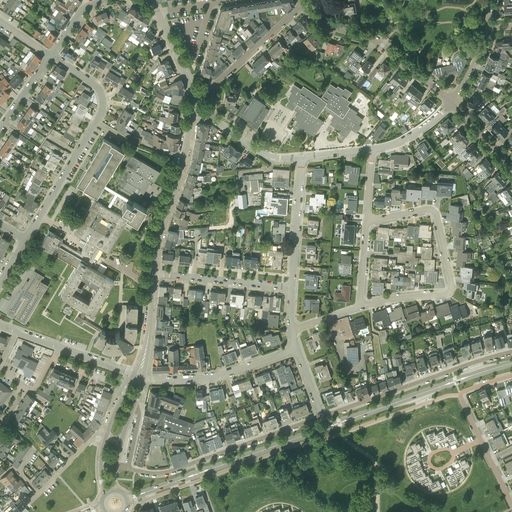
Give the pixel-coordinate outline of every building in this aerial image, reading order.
[(14,10),(17,6),(9,0),(6,4),(14,10)] [(67,0),(65,4),(71,8),(72,9),(72,8),(75,10),(78,6),(72,2),(69,0),(67,0)] [(269,29),(274,24),(267,16),(264,0),(256,2),(258,13),(259,18),(269,29)] [(267,16),(274,24),(294,6),(292,0),(265,0),(264,0),(267,16)] [(355,1),(354,0),(348,0),(349,3),(343,4),(344,14),(356,11),(355,2),(357,2),(356,0),(355,1)] [(58,5),(66,10),(68,7),(60,2),(58,5)] [(255,19),(259,18),(258,13),(256,2),(247,3),(248,11),(249,19),(254,18),(253,14),(255,14),(256,17),(254,17),(255,19)] [(249,19),(248,11),(247,3),(238,5),(241,21),(241,25),(248,22),(252,20),(250,21),(249,19)] [(11,14),(14,10),(6,4),(3,9),(11,14)] [(58,11),(55,16),(66,23),(69,19),(66,16),(65,15),(65,16),(63,14),(66,10),(58,5),(57,4),(54,8),(58,11)] [(241,21),(238,5),(231,6),(234,21),(234,22),(234,23),(241,21)] [(127,24),(131,17),(136,9),(131,6),(129,10),(127,12),(122,9),(117,17),(127,24)] [(215,26),(223,28),(228,29),(230,22),(234,21),(231,6),(221,8),(220,8),(220,9),(215,26)] [(129,24),(127,28),(133,31),(144,15),(142,13),(136,9),(131,17),(136,20),(132,26),(129,24)] [(110,20),(110,19),(113,18),(110,11),(107,13),(106,11),(100,14),(104,21),(105,22),(110,20)] [(98,23),(104,21),(100,14),(95,16),(97,20),(96,20),(97,21),(98,23)] [(54,23),(58,25),(58,26),(59,26),(63,28),(66,23),(55,16),(53,15),(51,18),(54,20),(54,23)] [(144,15),(133,31),(132,33),(137,36),(135,39),(139,41),(140,41),(143,37),(145,33),(141,30),(144,25),(145,26),(145,25),(147,25),(147,24),(147,23),(150,18),(146,16),(144,15)] [(255,30),(261,36),(269,29),(259,18),(255,19),(259,23),(260,21),(262,23),(258,27),(252,20),(248,22),(255,30)] [(303,30),(305,32),(312,26),(306,20),(305,21),(303,18),(293,28),(298,34),(299,34),(303,30)] [(54,28),(56,25),(49,20),(47,24),(49,25),(51,27),(54,28)] [(82,28),(79,33),(87,38),(88,39),(92,32),(94,28),(87,23),(83,29),(82,28)] [(228,29),(223,28),(215,26),(213,32),(221,34),(222,31),(231,34),(232,30),(228,29)] [(97,30),(105,35),(106,33),(99,27),(97,30)] [(149,42),(153,36),(154,37),(155,34),(151,32),(152,30),(150,28),(146,33),(145,33),(143,37),(140,41),(143,43),(145,39),(149,42)] [(245,29),(244,30),(254,42),(261,36),(255,30),(252,33),(247,28),(245,29)] [(244,40),(246,43),(250,46),(254,42),(244,30),(243,29),(242,29),(240,31),(246,38),(244,40)] [(296,36),(290,30),(284,35),(291,41),(296,37),(296,36)] [(47,36),(46,37),(53,42),(57,36),(50,31),(47,36)] [(87,47),(86,46),(83,44),(87,38),(79,33),(76,38),(79,40),(78,40),(80,41),(80,40),(81,42),(79,46),(80,47),(85,50),(87,47)] [(211,39),(220,42),(227,44),(229,41),(220,38),(221,35),(213,33),(211,39)] [(236,48),(241,54),(246,50),(243,46),(243,45),(241,43),(243,42),(239,38),(234,33),(233,35),(238,41),(234,45),(236,48)] [(315,50),(316,46),(320,43),(317,40),(316,40),(314,38),(316,37),(312,34),(304,41),(312,49),(313,50),(315,50)] [(53,42),(46,37),(45,35),(41,40),(50,47),(53,42)] [(209,46),(218,48),(220,42),(211,39),(209,46)] [(503,47),(510,47),(509,39),(503,39),(503,41),(502,41),(502,47),(503,47)] [(286,51),(287,49),(288,49),(279,40),(274,45),(281,52),(284,49),(286,51)] [(504,50),(503,47),(502,47),(502,41),(496,41),(493,48),(504,52),(504,50)] [(3,47),(8,51),(12,46),(9,44),(6,42),(3,47)] [(333,52),(341,54),(344,46),(333,42),(333,43),(329,42),(325,52),(333,54),(333,52)] [(152,58),(155,60),(158,58),(157,57),(158,57),(159,56),(157,53),(162,50),(159,44),(151,48),(153,51),(152,52),(154,55),(152,58)] [(284,56),(281,52),(274,45),(269,50),(275,57),(279,54),(282,58),(284,56)] [(207,51),(216,54),(217,54),(221,56),(222,54),(223,50),(218,48),(209,46),(207,51)] [(74,50),(68,59),(73,62),(75,59),(76,58),(79,54),(79,52),(82,54),(85,50),(80,47),(79,49),(78,49),(76,52),(74,50)] [(227,51),(231,56),(233,54),(237,58),(241,54),(236,48),(233,50),(232,48),(229,50),(226,47),(224,48),(227,51)] [(63,55),(68,59),(74,50),(72,53),(67,49),(66,51),(65,52),(63,55)] [(99,51),(96,49),(88,60),(91,62),(90,64),(95,68),(100,60),(102,57),(97,54),(99,51)] [(29,58),(38,64),(42,59),(33,53),(30,50),(26,56),(29,58)] [(363,57),(358,52),(354,50),(347,59),(353,63),(349,68),(355,73),(361,65),(359,63),(363,57)] [(216,62),(218,65),(224,70),(230,64),(227,60),(224,62),(223,63),(220,58),(217,58),(215,58),(217,54),(216,54),(207,51),(205,58),(215,61),(216,62)] [(227,51),(225,54),(232,63),(235,60),(231,56),(227,51)] [(126,63),(127,60),(120,55),(122,53),(120,52),(116,57),(126,63)] [(264,66),(270,61),(264,54),(258,59),(264,66)] [(499,58),(497,59),(490,56),(487,61),(501,67),(505,69),(508,63),(507,62),(499,58)] [(453,66),(452,64),(435,68),(433,71),(439,77),(440,75),(448,81),(449,81),(450,81),(451,81),(451,80),(452,80),(452,79),(452,78),(452,77),(451,77),(451,76),(450,76),(449,76),(448,75),(457,73),(457,71),(459,77),(467,59),(461,57),(459,61),(455,62),(456,65),(453,66)] [(28,64),(35,69),(38,64),(29,58),(26,63),(28,64)] [(159,71),(170,66),(167,60),(160,63),(158,58),(155,60),(149,71),(151,73),(155,69),(158,68),(159,71)] [(214,67),(215,61),(205,58),(200,74),(208,77),(211,66),(214,67)] [(267,69),(264,66),(258,59),(252,64),(256,69),(254,71),(257,74),(259,76),(267,69)] [(110,62),(107,60),(105,63),(100,60),(95,68),(101,71),(104,66),(107,67),(110,62)] [(271,63),(277,69),(281,65),(274,60),(271,63)] [(368,72),(371,69),(370,69),(373,65),(368,60),(362,67),(365,70),(363,73),(366,75),(368,72)] [(498,73),(501,67),(487,61),(485,68),(498,73)] [(377,72),(384,77),(390,70),(391,69),(391,68),(391,67),(389,66),(384,62),(378,70),(376,68),(369,76),(372,78),(377,72)] [(26,63),(22,68),(31,74),(35,69),(28,64),(26,63)] [(14,66),(12,64),(10,66),(12,68),(11,68),(14,71),(10,75),(12,76),(13,77),(19,83),(23,79),(20,75),(18,73),(20,70),(19,70),(14,66)] [(54,79),(55,77),(61,69),(56,65),(54,68),(53,69),(54,69),(51,74),(49,76),(54,79)] [(159,79),(160,80),(165,78),(170,75),(169,73),(173,71),(170,66),(159,71),(161,74),(162,76),(159,79)] [(60,80),(63,76),(64,75),(66,72),(61,69),(55,77),(59,80),(60,80)] [(104,78),(110,81),(114,73),(109,70),(104,78)] [(117,82),(120,83),(123,77),(120,76),(121,74),(116,70),(114,73),(110,81),(115,85),(117,82)] [(391,84),(395,87),(403,77),(402,76),(402,75),(401,74),(400,74),(397,72),(390,80),(388,79),(386,81),(386,82),(381,88),(385,92),(391,84)] [(496,83),(489,79),(491,77),(482,72),(479,78),(494,86),(496,83)] [(1,80),(9,88),(12,85),(15,87),(19,83),(13,77),(9,81),(4,76),(1,80)] [(360,87),(367,79),(363,76),(357,84),(360,87)] [(399,92),(402,88),(408,81),(407,80),(407,79),(406,78),(405,78),(403,77),(395,87),(393,89),(391,92),(394,95),(397,92),(396,91),(397,91),(399,92)] [(493,90),(494,86),(479,78),(476,84),(478,85),(476,88),(479,90),(482,92),(484,91),(485,90),(484,89),(484,88),(484,89),(486,86),(493,90)] [(159,83),(161,87),(163,88),(164,90),(173,87),(177,87),(183,84),(181,80),(168,86),(166,79),(159,82),(159,83)] [(0,93),(5,98),(9,94),(6,91),(9,88),(1,80),(0,80),(0,85),(0,86),(0,93)] [(56,86),(54,90),(50,87),(49,86),(46,84),(42,89),(51,95),(54,91),(55,92),(56,91),(62,95),(64,92),(59,89),(56,86)] [(161,101),(166,92),(172,93),(173,92),(183,93),(184,87),(183,84),(177,87),(173,87),(164,90),(163,88),(161,87),(154,98),(161,101)] [(331,84),(321,97),(304,86),(301,89),(294,84),(290,90),(292,92),(288,98),(290,99),(286,105),(293,110),(296,106),(298,107),(297,108),(301,111),(300,113),(299,112),(295,118),(298,120),(293,128),(293,127),(299,131),(301,129),(307,133),(308,131),(314,135),(323,121),(317,117),(323,108),(332,114),(332,113),(334,114),(333,115),(335,116),(330,123),(336,127),(335,129),(346,136),(350,131),(349,130),(350,128),(357,133),(357,132),(361,126),(359,125),(363,118),(356,114),(358,112),(351,108),(347,106),(350,101),(347,99),(352,92),(345,88),(344,90),(338,86),(337,88),(331,84)] [(406,96),(409,99),(418,89),(412,84),(402,97),(404,99),(406,96)] [(117,94),(123,97),(127,90),(126,89),(122,86),(117,94)] [(48,99),(50,96),(51,95),(42,89),(39,94),(45,98),(46,98),(48,99)] [(411,104),(413,106),(424,93),(418,89),(409,99),(413,102),(411,104)] [(123,97),(128,101),(128,100),(131,100),(130,104),(137,108),(139,104),(134,101),(133,101),(133,97),(134,94),(133,93),(131,91),(131,90),(127,90),(123,97)] [(80,96),(89,101),(91,96),(87,94),(85,92),(83,91),(80,96)] [(235,114),(238,109),(235,106),(237,92),(231,91),(231,93),(225,93),(224,98),(226,98),(225,105),(226,105),(226,106),(226,107),(226,108),(227,109),(235,114)] [(42,103),(46,98),(45,98),(39,94),(36,99),(39,101),(40,102),(40,101),(42,103)] [(476,104),(477,105),(480,102),(478,99),(480,97),(478,95),(476,96),(474,95),(468,101),(473,107),(476,104)] [(80,102),(86,105),(88,101),(89,101),(80,96),(77,100),(80,102)] [(256,129),(259,125),(269,110),(264,107),(265,104),(264,104),(265,103),(254,96),(248,105),(245,103),(237,114),(241,117),(242,115),(250,120),(248,123),(256,129)] [(423,103),(420,107),(426,112),(428,109),(431,106),(433,107),(436,104),(434,102),(427,97),(426,99),(425,98),(421,102),(423,103)] [(77,106),(86,112),(89,107),(86,105),(80,102),(77,106)] [(479,113),(484,118),(493,109),(491,107),(494,104),(492,102),(479,113)] [(42,103),(40,106),(45,109),(51,114),(53,112),(46,107),(47,106),(42,103)] [(35,117),(39,112),(35,109),(34,108),(30,106),(27,111),(35,117)] [(74,111),(83,116),(86,112),(77,106),(74,111)] [(493,109),(484,118),(488,123),(494,117),(498,114),(500,116),(502,114),(506,110),(507,109),(504,106),(497,113),(493,109)] [(121,115),(129,119),(132,120),(135,115),(133,114),(135,111),(129,108),(128,111),(125,109),(121,115)] [(168,117),(166,117),(165,123),(166,123),(174,124),(174,120),(177,120),(177,112),(173,112),(174,109),(169,108),(168,117)] [(35,117),(27,111),(24,116),(30,120),(33,122),(34,119),(36,121),(38,118),(35,117)] [(72,115),(81,120),(83,116),(74,111),(72,115)] [(500,116),(496,119),(499,121),(492,127),(497,133),(504,126),(501,123),(507,119),(502,114),(500,116)] [(72,121),(78,125),(80,120),(80,121),(81,120),(72,115),(69,120),(72,121)] [(126,125),(129,119),(121,115),(118,120),(126,125)] [(27,125),(30,120),(24,116),(21,121),(27,125)] [(443,131),(445,134),(455,125),(448,118),(441,124),(443,126),(442,127),(441,126),(438,129),(441,132),(443,131)] [(124,128),(126,125),(118,120),(115,125),(119,128),(117,130),(124,134),(124,135),(129,138),(132,133),(124,128)] [(27,125),(21,121),(17,125),(20,128),(21,129),(21,128),(27,132),(30,127),(27,125)] [(69,126),(78,131),(80,126),(78,125),(72,121),(69,126)] [(170,128),(170,130),(179,131),(180,125),(174,124),(166,123),(165,123),(163,122),(162,127),(170,128)] [(215,134),(216,128),(212,125),(199,123),(197,125),(195,138),(210,140),(212,140),(213,134),(215,134)] [(387,129),(380,124),(373,134),(379,139),(387,129)] [(66,130),(75,135),(78,131),(69,126),(66,130)] [(501,138),(505,135),(511,128),(509,126),(506,129),(504,126),(497,133),(501,138)] [(69,138),(71,139),(72,140),(75,135),(66,130),(64,135),(66,136),(69,138)] [(455,139),(457,141),(464,135),(459,130),(449,139),(451,142),(455,139)] [(18,137),(16,136),(15,135),(12,133),(8,138),(16,144),(20,139),(25,143),(28,140),(20,134),(18,137)] [(175,147),(177,148),(178,142),(166,141),(166,139),(163,138),(163,137),(162,137),(160,137),(153,133),(153,135),(150,134),(149,137),(152,138),(152,144),(162,146),(162,149),(175,150),(175,147)] [(163,138),(166,139),(166,141),(178,142),(179,135),(167,134),(166,135),(162,134),(162,137),(163,137),(163,138)] [(467,146),(465,144),(469,140),(464,135),(457,141),(453,145),(457,149),(455,150),(458,154),(460,153),(465,148),(467,146)] [(139,144),(141,139),(132,136),(129,141),(139,144)] [(13,148),(16,144),(8,138),(5,143),(12,147),(13,148)] [(146,208),(144,207),(134,201),(134,202),(104,185),(124,150),(103,138),(76,184),(97,197),(103,187),(115,194),(107,207),(109,209),(117,195),(126,201),(125,204),(127,205),(125,207),(123,206),(121,209),(126,212),(127,213),(125,217),(131,220),(137,224),(146,208)] [(194,147),(211,149),(219,150),(220,146),(209,144),(210,140),(212,140),(210,140),(195,138),(194,147)] [(418,143),(419,145),(417,147),(419,150),(415,152),(419,158),(422,156),(423,157),(428,155),(429,154),(426,149),(430,146),(425,138),(418,143)] [(443,146),(449,141),(446,138),(440,143),(443,146)] [(8,152),(12,147),(5,143),(2,147),(8,152)] [(229,144),(223,152),(229,157),(235,148),(229,144)] [(465,152),(469,157),(478,149),(474,145),(471,147),(470,146),(469,148),(470,148),(467,150),(466,149),(465,148),(460,153),(462,155),(465,152)] [(8,152),(2,147),(0,150),(0,153),(2,154),(2,155),(3,155),(7,158),(10,153),(8,152)] [(207,157),(210,157),(211,149),(194,147),(192,155),(201,156),(202,156),(204,156),(207,157)] [(229,157),(236,161),(242,153),(235,148),(229,157)] [(471,165),(473,164),(476,160),(483,154),(478,149),(469,157),(471,160),(468,162),(471,165)] [(50,155),(59,160),(62,156),(61,155),(58,154),(56,152),(53,151),(53,150),(50,155)] [(116,184),(136,196),(140,199),(145,191),(144,190),(150,180),(153,182),(160,171),(131,154),(125,165),(127,166),(116,184)] [(408,166),(409,162),(409,154),(405,154),(405,155),(402,155),(402,156),(395,156),(395,154),(394,156),(394,159),(393,167),(393,169),(402,170),(402,165),(408,166)] [(48,159),(56,165),(59,160),(50,155),(48,159)] [(246,164),(249,166),(253,161),(247,156),(244,160),(242,158),(238,163),(244,167),(246,163),(247,164),(246,164)] [(481,166),(483,169),(490,162),(486,158),(477,166),(479,168),(481,166)] [(48,159),(45,164),(50,167),(54,169),(56,165),(48,159)] [(389,174),(390,167),(393,167),(394,159),(391,159),(391,160),(379,159),(378,173),(383,173),(389,174)] [(2,160),(0,162),(0,167),(2,165),(6,167),(6,166),(11,170),(13,167),(11,166),(8,164),(6,163),(2,160)] [(190,166),(199,169),(200,162),(191,160),(190,166)] [(42,162),(39,167),(47,172),(50,167),(45,164),(42,162)] [(484,177),(485,179),(493,172),(492,170),(495,168),(490,162),(483,169),(480,172),(484,177)] [(349,173),(348,183),(357,183),(358,173),(359,174),(360,167),(351,166),(351,165),(345,164),(344,172),(349,173)] [(199,169),(190,166),(188,172),(198,175),(199,169)] [(36,171),(45,176),(47,172),(39,167),(36,171)] [(323,176),(324,176),(325,168),(314,167),(313,172),(312,172),(311,182),(322,183),(323,176)] [(272,177),(289,178),(289,170),(273,168),(272,172),(270,172),(269,177),(272,177)] [(34,176),(42,181),(45,176),(36,171),(34,176)] [(198,175),(188,172),(186,178),(195,181),(196,178),(199,179),(203,179),(203,181),(210,181),(210,176),(216,175),(216,172),(216,171),(213,172),(211,172),(207,173),(205,174),(205,175),(200,175),(198,175)] [(485,187),(487,189),(502,176),(498,171),(491,177),(493,179),(485,187)] [(39,185),(40,185),(42,181),(34,176),(31,180),(32,181),(39,185)] [(498,184),(500,187),(507,180),(502,176),(487,189),(488,189),(487,189),(490,193),(487,196),(489,199),(491,198),(495,195),(496,194),(493,190),(496,188),(497,186),(498,184)] [(272,177),(272,186),(288,187),(289,178),(272,177)] [(193,188),(195,181),(186,178),(184,185),(193,188)] [(259,190),(258,186),(257,179),(250,180),(251,192),(259,191),(259,190)] [(30,185),(39,191),(41,186),(40,185),(39,185),(32,181),(30,185)] [(437,186),(436,195),(441,195),(441,193),(443,193),(443,194),(451,195),(450,195),(451,187),(452,187),(452,183),(438,182),(437,186)] [(407,184),(407,190),(406,199),(418,200),(418,196),(421,196),(422,187),(415,187),(415,185),(407,184)] [(436,197),(436,195),(437,186),(422,184),(422,187),(421,196),(421,197),(425,197),(426,195),(428,195),(428,196),(436,197)] [(27,190),(36,195),(39,191),(30,185),(27,190)] [(197,187),(193,188),(184,185),(182,191),(184,192),(182,200),(189,202),(192,192),(202,190),(201,186),(197,187)] [(504,197),(511,192),(511,186),(511,185),(497,194),(500,197),(503,195),(504,197)] [(392,192),(391,192),(391,203),(401,204),(401,200),(406,200),(406,199),(407,190),(401,190),(401,189),(392,188),(392,192)] [(29,197),(33,200),(36,195),(27,190),(25,194),(29,197)] [(276,207),(275,213),(286,214),(287,204),(288,203),(286,203),(286,199),(283,199),(283,198),(272,197),(272,191),(265,191),(265,200),(267,200),(266,206),(276,207)] [(386,192),(385,199),(376,198),(376,197),(375,207),(384,207),(385,204),(391,204),(391,203),(391,192),(386,192)] [(502,208),(509,204),(511,202),(511,200),(511,192),(504,197),(505,198),(503,199),(506,204),(501,206),(502,208)] [(310,204),(321,205),(321,202),(326,202),(326,198),(324,198),(324,193),(316,193),(315,197),(310,197),(310,205),(310,204)] [(26,202),(35,207),(38,202),(33,200),(29,197),(25,194),(24,195),(29,197),(26,202)] [(239,208),(247,207),(245,194),(237,195),(239,208)] [(347,208),(346,213),(356,214),(357,196),(354,195),(346,195),(346,199),(344,199),(344,203),(348,203),(348,208),(347,208)] [(191,206),(193,205),(193,203),(189,202),(182,200),(179,199),(177,205),(186,208),(187,205),(191,206)] [(114,338),(113,338),(111,338),(110,338),(108,337),(107,337),(106,336),(103,334),(105,331),(101,329),(83,318),(87,311),(93,315),(114,280),(96,270),(102,260),(103,261),(105,258),(100,255),(103,250),(108,253),(128,220),(109,209),(107,207),(94,200),(74,233),(87,241),(80,253),(61,241),(63,239),(49,231),(40,245),(54,253),(76,267),(59,295),(84,310),(80,317),(78,315),(75,320),(75,319),(75,320),(82,324),(83,321),(100,331),(93,342),(102,347),(103,348),(105,348),(106,349),(108,349),(110,350),(113,350),(115,350),(116,350),(117,350),(119,349),(120,349),(121,349),(122,348),(123,348),(124,347),(124,348),(123,346),(127,343),(129,345),(129,344),(130,342),(131,341),(132,340),(133,339),(133,338),(134,337),(135,335),(135,334),(135,333),(136,331),(136,329),(136,328),(137,306),(128,305),(128,304),(126,304),(125,328),(124,329),(124,330),(124,331),(124,332),(123,333),(122,334),(118,331),(115,333),(117,338),(116,338),(114,338)] [(26,202),(23,206),(30,210),(32,211),(35,207),(26,202)] [(509,204),(502,208),(496,211),(497,214),(510,208),(509,204)] [(19,209),(28,215),(30,210),(23,206),(22,205),(19,209)] [(447,219),(451,220),(462,221),(463,212),(461,212),(461,206),(450,205),(449,216),(447,216),(447,219)] [(184,214),(185,210),(176,207),(174,214),(183,217),(185,214),(184,214)] [(16,214),(25,219),(28,215),(19,209),(16,214)] [(17,221),(20,222),(23,224),(25,219),(16,214),(13,212),(10,217),(12,218),(15,219),(17,221)] [(180,223),(178,229),(182,229),(183,229),(186,229),(189,220),(182,218),(180,223)] [(309,232),(317,233),(318,224),(319,225),(319,220),(309,219),(308,223),(309,223),(308,234),(309,232)] [(454,235),(461,236),(462,230),(466,230),(467,221),(462,221),(451,220),(451,224),(453,224),(452,235),(450,235),(454,235)] [(275,233),(274,241),(284,241),(284,233),(283,233),(284,227),(285,227),(285,224),(279,224),(279,227),(278,226),(278,222),(273,222),(273,226),(273,233),(275,233)] [(419,226),(418,236),(431,237),(431,231),(429,230),(429,225),(420,224),(419,226)] [(345,225),(343,243),(354,244),(355,226),(345,225)] [(418,239),(418,236),(419,226),(415,226),(415,227),(413,227),(413,226),(408,226),(408,225),(407,225),(407,229),(407,235),(414,236),(413,239),(418,239)] [(198,228),(201,235),(208,231),(209,226),(198,228)] [(389,234),(395,235),(395,229),(389,228),(379,227),(378,230),(377,230),(377,233),(376,234),(377,234),(376,239),(384,239),(389,240),(389,234)] [(406,235),(407,235),(407,229),(395,228),(395,229),(395,235),(394,237),(401,238),(401,241),(406,242),(406,235)] [(176,238),(183,238),(183,235),(177,235),(178,233),(168,230),(166,237),(175,240),(176,238)] [(458,248),(458,251),(466,251),(466,244),(465,244),(466,236),(461,236),(454,235),(454,240),(455,240),(455,242),(454,242),(454,247),(458,248)] [(0,239),(0,245),(5,248),(9,242),(2,237),(0,239)] [(164,244),(170,246),(174,247),(175,243),(180,244),(180,243),(182,244),(183,242),(186,242),(186,238),(183,238),(176,238),(175,240),(166,237),(164,244)] [(199,250),(198,260),(205,261),(206,250),(206,249),(200,248),(201,238),(197,241),(196,248),(200,249),(200,250),(199,250)] [(387,252),(387,248),(384,248),(384,240),(376,239),(374,239),(373,248),(376,248),(375,251),(387,252)] [(271,259),(271,268),(280,269),(281,262),(279,262),(280,257),(282,257),(283,251),(279,251),(272,250),(273,246),(274,245),(266,245),(266,250),(269,250),(269,255),(275,255),(275,259),(271,259)] [(307,260),(316,261),(316,253),(315,253),(316,246),(306,245),(306,252),(308,252),(307,259),(305,259),(305,261),(305,259),(307,259),(307,260)] [(425,258),(432,259),(432,254),(430,254),(431,252),(432,252),(432,247),(430,247),(423,246),(421,246),(420,252),(422,252),(421,258),(425,258)] [(207,261),(207,260),(212,260),(213,252),(213,248),(207,247),(207,248),(206,248),(206,249),(206,250),(205,261),(207,261)] [(213,252),(212,260),(212,262),(216,262),(216,261),(219,261),(220,251),(218,251),(218,249),(213,249),(214,248),(213,248),(213,252)] [(168,253),(167,262),(172,262),(173,258),(176,259),(176,252),(173,252),(173,251),(168,251),(168,253)] [(178,263),(184,264),(185,255),(179,254),(180,251),(177,251),(176,252),(176,259),(179,259),(178,263)] [(232,256),(231,264),(238,264),(239,252),(234,251),(233,253),(232,253),(232,256)] [(456,266),(461,266),(464,267),(464,266),(465,260),(470,260),(471,252),(466,251),(458,251),(458,255),(457,261),(457,260),(456,266)] [(185,255),(184,264),(189,264),(190,260),(193,261),(193,256),(193,254),(190,254),(190,255),(185,255)] [(343,263),(342,273),(351,274),(352,263),(351,263),(351,256),(342,255),(341,263),(343,263)] [(372,269),(387,270),(381,270),(382,264),(387,264),(387,263),(388,258),(376,257),(375,261),(372,260),(372,269)] [(427,270),(434,271),(435,259),(432,259),(425,258),(424,270),(427,270)] [(465,278),(465,281),(473,282),(474,276),(475,272),(476,272),(476,267),(464,266),(464,267),(461,266),(461,269),(462,270),(461,278),(465,278)] [(384,282),(380,282),(380,280),(380,276),(386,276),(387,270),(372,269),(371,281),(373,281),(380,282),(384,282)] [(434,271),(427,270),(426,282),(424,282),(431,283),(432,283),(436,283),(437,278),(436,278),(436,276),(437,276),(438,271),(434,271)] [(15,318),(25,324),(48,284),(42,281),(44,276),(34,271),(23,289),(22,288),(7,314),(13,317),(24,298),(26,299),(15,318)] [(395,284),(403,285),(403,276),(399,276),(399,274),(392,273),(391,283),(390,288),(390,289),(396,289),(395,289),(395,284)] [(403,276),(403,285),(411,285),(411,287),(409,287),(408,287),(414,288),(415,282),(416,273),(409,273),(408,276),(403,276)] [(309,289),(317,289),(318,275),(303,274),(307,275),(306,281),(305,281),(305,288),(309,288),(309,289)] [(380,282),(373,281),(372,293),(383,294),(384,282),(380,282)] [(476,289),(479,290),(479,283),(464,281),(463,287),(468,287),(467,297),(475,298),(475,299),(479,300),(480,294),(476,294),(476,289)] [(341,292),(335,292),(334,300),(344,301),(344,299),(348,300),(348,295),(349,295),(349,296),(350,286),(342,285),(341,292)] [(170,291),(170,293),(173,293),(174,287),(159,286),(158,295),(163,295),(164,291),(170,291)] [(183,301),(183,298),(184,293),(181,293),(181,288),(174,287),(173,293),(173,296),(180,296),(180,300),(183,301)] [(195,299),(196,289),(189,289),(188,299),(195,299)] [(216,303),(217,299),(218,292),(210,291),(209,301),(206,301),(205,307),(204,312),(208,313),(209,303),(216,303)] [(219,303),(224,303),(225,292),(218,292),(217,299),(220,300),(219,303)] [(163,295),(158,295),(158,302),(163,303),(163,306),(167,306),(169,306),(169,303),(166,303),(167,295),(163,295)] [(262,308),(262,310),(268,311),(268,309),(279,310),(281,298),(269,297),(268,305),(263,304),(263,302),(262,307),(262,308)] [(319,312),(319,303),(316,303),(316,299),(304,298),(303,308),(312,308),(312,311),(319,312)] [(423,312),(420,313),(421,317),(423,321),(433,318),(432,315),(436,314),(434,307),(432,303),(426,305),(428,312),(424,313),(423,312)] [(444,315),(445,316),(452,313),(449,307),(448,303),(444,305),(444,306),(442,306),(441,305),(434,307),(436,314),(437,317),(444,315)] [(421,317),(420,313),(417,304),(412,306),(413,307),(411,308),(410,307),(403,310),(403,309),(406,320),(407,322),(421,317)] [(455,321),(469,316),(465,305),(458,307),(458,305),(458,304),(449,307),(452,313),(455,321)] [(157,305),(156,318),(169,319),(170,319),(170,315),(167,315),(168,308),(167,307),(167,306),(163,306),(157,305)] [(402,321),(406,320),(403,309),(402,306),(394,309),(394,311),(389,313),(388,312),(391,322),(401,318),(402,321)] [(385,326),(392,324),(391,322),(388,312),(387,309),(372,314),(375,322),(382,320),(385,326)] [(268,318),(267,326),(277,327),(279,315),(269,314),(270,311),(268,311),(262,310),(261,317),(268,318)] [(357,329),(366,326),(363,317),(355,319),(355,321),(353,322),(353,321),(350,322),(351,327),(354,335),(359,334),(357,329)] [(155,330),(167,331),(168,331),(169,319),(156,318),(157,322),(157,323),(156,323),(155,330)] [(379,331),(381,342),(387,341),(385,329),(379,331)] [(154,343),(163,343),(163,345),(166,345),(167,337),(167,331),(155,330),(155,336),(154,343)] [(259,330),(253,332),(254,336),(255,338),(261,336),(259,330)] [(313,349),(317,347),(315,340),(323,337),(320,331),(312,334),(314,338),(306,340),(311,354),(314,353),(313,349)] [(176,344),(177,344),(185,343),(184,333),(178,332),(179,338),(175,339),(176,344)] [(271,346),(281,342),(278,336),(277,337),(277,334),(272,336),(271,333),(263,336),(265,342),(269,340),(271,346)] [(444,336),(443,333),(436,335),(438,347),(442,347),(441,337),(444,336)] [(492,334),(483,336),(487,349),(491,348),(493,347),(491,340),(493,339),(492,336),(492,334)] [(502,334),(495,335),(498,347),(505,345),(502,334)] [(228,351),(227,351),(231,360),(238,358),(234,348),(237,347),(235,339),(234,340),(230,341),(232,345),(233,345),(234,347),(227,349),(228,351)] [(480,339),(471,340),(475,353),(481,351),(480,349),(482,349),(480,339)] [(344,342),(344,347),(345,349),(346,348),(347,363),(359,362),(358,346),(355,346),(352,346),(349,347),(349,342),(344,342)] [(38,363),(29,359),(30,358),(29,358),(29,359),(26,357),(28,354),(31,355),(34,349),(22,343),(20,347),(22,348),(21,350),(18,348),(13,358),(14,359),(12,364),(24,370),(23,371),(31,376),(38,363)] [(257,351),(255,347),(254,343),(247,345),(250,354),(257,351)] [(469,343),(461,345),(463,356),(470,354),(468,347),(470,347),(469,343)] [(195,358),(204,356),(202,344),(193,345),(194,348),(195,358)] [(243,356),(250,354),(247,345),(247,344),(239,347),(243,356)] [(168,359),(169,359),(177,359),(177,358),(178,357),(178,351),(178,350),(190,348),(190,349),(194,348),(193,345),(177,347),(168,349),(168,359)] [(454,346),(442,350),(447,361),(454,358),(453,355),(455,354),(454,349),(454,346)] [(224,363),(231,360),(227,351),(224,352),(224,353),(221,354),(224,363)] [(437,351),(429,354),(432,364),(436,363),(437,365),(437,364),(442,362),(442,363),(443,363),(439,353),(437,353),(437,351)] [(423,355),(416,358),(421,371),(427,368),(427,367),(427,366),(430,365),(430,367),(431,367),(428,358),(425,359),(423,355)] [(196,364),(197,369),(205,368),(205,363),(204,356),(195,358),(196,364)] [(164,363),(165,363),(165,362),(166,362),(166,359),(164,359),(165,357),(162,357),(153,357),(152,365),(161,365),(161,360),(164,360),(164,363)] [(169,370),(177,370),(177,365),(173,366),(173,364),(168,364),(169,361),(167,361),(167,357),(165,357),(164,359),(166,359),(166,362),(165,362),(165,363),(166,363),(165,365),(168,365),(169,370)] [(173,366),(177,365),(179,365),(179,362),(178,362),(178,357),(177,358),(177,359),(169,359),(169,361),(168,364),(173,364),(173,366)] [(387,377),(390,388),(396,386),(393,377),(392,371),(388,371),(388,369),(387,359),(382,360),(384,367),(384,369),(386,377),(387,377)] [(406,369),(405,370),(407,375),(415,372),(414,369),(417,368),(415,363),(415,361),(410,363),(405,365),(406,369)] [(321,381),(331,377),(327,366),(321,368),(320,364),(315,366),(321,381)] [(285,377),(286,382),(294,379),(291,370),(290,371),(288,367),(289,366),(284,368),(283,366),(284,366),(284,365),(276,368),(279,378),(285,377)] [(50,393),(54,383),(60,371),(54,368),(50,376),(48,381),(50,382),(50,381),(51,382),(48,388),(45,387),(42,391),(45,392),(47,394),(49,394),(50,393)] [(386,377),(384,369),(380,370),(383,381),(380,382),(379,381),(377,382),(380,391),(382,390),(389,388),(385,378),(386,377)] [(392,371),(393,377),(396,386),(403,383),(400,375),(397,376),(396,369),(392,370),(392,371)] [(64,387),(67,381),(70,376),(60,371),(54,383),(58,384),(58,382),(65,385),(64,387)] [(272,381),(271,378),(269,371),(262,373),(265,381),(266,385),(273,383),(272,381)] [(258,383),(265,381),(262,373),(255,376),(258,383)] [(374,393),(380,391),(377,382),(375,375),(371,376),(372,378),(373,381),(374,384),(372,385),(374,393)] [(74,387),(72,386),(76,378),(70,376),(67,381),(64,387),(68,389),(66,394),(69,395),(70,395),(74,387)] [(252,387),(252,386),(249,378),(243,380),(246,388),(247,392),(251,390),(250,387),(252,387)] [(240,390),(246,388),(243,380),(237,382),(240,390)] [(0,406),(4,401),(2,399),(9,389),(0,382),(0,406)] [(79,391),(82,392),(85,385),(85,384),(82,383),(82,384),(79,382),(75,394),(78,395),(79,391)] [(240,391),(240,390),(237,382),(231,385),(234,393),(240,391)] [(361,386),(365,397),(367,396),(367,397),(370,396),(370,395),(367,385),(366,383),(365,383),(364,382),(363,382),(364,385),(361,386)] [(501,402),(509,400),(508,395),(511,393),(511,384),(505,386),(505,388),(506,390),(499,392),(501,402)] [(111,393),(108,392),(109,388),(103,386),(102,389),(103,390),(101,394),(110,397),(111,393)] [(362,398),(365,397),(361,386),(359,387),(359,388),(356,389),(359,399),(360,399),(360,400),(363,398),(362,398)] [(216,398),(219,397),(224,396),(222,388),(218,389),(218,387),(209,389),(210,394),(210,397),(215,396),(216,398)] [(491,403),(485,389),(483,390),(482,389),(478,390),(484,403),(487,402),(488,405),(491,403)] [(159,393),(151,390),(147,408),(156,410),(157,406),(159,406),(161,399),(165,401),(164,402),(177,406),(176,407),(173,414),(172,416),(178,418),(185,399),(178,396),(174,394),(172,398),(160,394),(160,393),(159,393)] [(335,403),(337,403),(333,392),(326,395),(329,403),(335,401),(335,403)] [(333,392),(337,403),(344,400),(341,392),(334,394),(333,392)] [(30,405),(31,403),(34,399),(26,393),(23,397),(25,399),(24,400),(30,405)] [(98,403),(107,406),(108,401),(99,398),(96,397),(95,401),(98,402),(98,403)] [(30,405),(24,400),(23,402),(21,401),(19,404),(20,405),(27,410),(29,412),(33,407),(30,405)] [(299,406),(302,415),(309,412),(305,402),(306,403),(299,406)] [(296,417),(302,415),(299,406),(299,404),(292,406),(292,407),(296,417)] [(27,410),(20,405),(18,409),(20,410),(19,411),(25,416),(28,411),(27,410)] [(105,410),(96,407),(93,406),(92,410),(95,411),(104,414),(105,410)] [(149,426),(151,418),(157,419),(159,411),(156,410),(147,408),(145,408),(145,407),(141,424),(149,426)] [(283,410),(280,411),(282,419),(285,418),(285,419),(287,418),(286,416),(290,415),(287,408),(283,409),(283,410)] [(21,421),(25,416),(19,411),(17,413),(16,412),(13,415),(15,416),(21,421)] [(100,423),(101,422),(104,414),(95,411),(93,416),(94,417),(100,423)] [(488,427),(496,423),(492,415),(484,419),(488,427)] [(21,421),(15,416),(13,419),(14,421),(13,422),(19,427),(22,423),(23,422),(21,421)] [(269,418),(272,426),(278,423),(275,416),(269,418)] [(91,420),(98,427),(101,423),(100,423),(94,417),(91,420)] [(249,422),(253,433),(258,431),(259,430),(258,427),(261,426),(258,417),(248,420),(249,422)] [(265,428),(272,426),(269,418),(262,420),(265,428)] [(87,428),(85,430),(91,434),(94,430),(89,426),(87,424),(83,420),(81,423),(87,428)] [(87,424),(89,426),(94,430),(98,427),(91,420),(87,424)] [(194,423),(191,430),(205,426),(202,420),(194,423)] [(246,435),(253,433),(249,422),(245,424),(246,426),(243,427),(246,435)] [(494,434),(500,431),(496,423),(488,427),(490,432),(492,431),(494,434)] [(73,424),(69,428),(70,429),(75,433),(78,436),(84,441),(91,434),(85,430),(85,429),(83,432),(73,424)] [(149,426),(141,424),(140,434),(160,436),(164,437),(168,437),(172,438),(188,440),(189,436),(175,432),(149,426)] [(230,429),(234,439),(241,437),(237,426),(230,429)] [(54,437),(53,437),(55,439),(59,435),(52,429),(49,432),(50,433),(54,437)] [(70,429),(64,435),(69,439),(75,433),(70,429)] [(227,442),(234,439),(230,429),(224,431),(227,442)] [(436,434),(435,434),(438,440),(438,441),(440,443),(443,441),(444,441),(444,442),(448,440),(446,436),(446,435),(443,429),(442,429),(443,430),(439,431),(439,432),(436,434)] [(426,434),(431,445),(431,444),(435,442),(438,440),(435,434),(436,434),(435,433),(434,430),(434,431),(431,433),(430,432),(426,434)] [(203,451),(209,448),(206,440),(205,437),(203,431),(196,433),(199,440),(201,446),(203,451)] [(446,436),(448,440),(450,446),(451,445),(454,443),(454,444),(459,442),(454,431),(449,434),(450,434),(446,436)] [(495,443),(503,439),(500,431),(494,434),(495,437),(493,438),(495,443)] [(47,434),(45,432),(40,437),(47,444),(53,437),(54,437),(50,433),(49,432),(47,434)] [(14,442),(14,441),(17,437),(11,433),(8,436),(10,437),(9,439),(14,442)] [(212,435),(216,446),(222,444),(218,433),(212,435)] [(152,444),(154,445),(163,445),(164,437),(160,436),(140,434),(138,444),(146,444),(152,444)] [(209,448),(216,446),(212,435),(205,437),(206,440),(209,448)] [(84,441),(78,436),(73,442),(78,447),(84,441)] [(10,447),(14,442),(9,439),(7,437),(6,439),(4,438),(2,441),(10,447)] [(65,439),(62,443),(73,453),(76,448),(65,439)] [(503,439),(495,443),(499,451),(507,447),(505,443),(503,439)] [(420,440),(410,444),(412,449),(413,449),(414,452),(418,450),(418,451),(424,448),(424,447),(423,448),(422,444),(420,440)] [(0,447),(6,452),(10,447),(2,441),(0,443),(0,444),(1,446),(0,447)] [(146,444),(138,444),(133,463),(143,466),(147,448),(154,448),(154,445),(152,444),(146,444)] [(0,454),(4,458),(7,454),(8,453),(6,452),(0,447),(0,454)] [(414,452),(407,455),(407,456),(408,455),(410,459),(412,463),(419,460),(422,458),(421,458),(419,455),(420,455),(418,451),(418,450),(414,452)] [(177,453),(181,463),(188,461),(184,451),(177,453)] [(55,454),(51,452),(49,454),(47,457),(50,460),(47,462),(52,466),(59,459),(55,454)] [(174,465),(181,463),(177,453),(170,455),(174,465)] [(507,467),(511,465),(511,455),(503,459),(507,467)] [(458,460),(457,460),(460,466),(462,469),(465,468),(466,468),(470,466),(465,456),(461,458),(461,459),(458,460)] [(412,463),(409,464),(411,469),(412,468),(413,472),(423,467),(422,467),(421,464),(419,460),(412,463)] [(40,473),(46,478),(47,477),(49,478),(51,475),(50,474),(52,472),(45,465),(42,469),(43,470),(40,473)] [(453,469),(452,469),(453,472),(454,473),(457,479),(460,477),(461,478),(465,476),(466,476),(462,470),(462,469),(460,466),(456,468),(453,470),(453,469)] [(423,467),(413,472),(415,476),(414,476),(417,480),(419,479),(420,479),(420,478),(427,475),(426,475),(425,471),(424,471),(422,468),(423,468),(423,467)] [(6,485),(15,478),(12,474),(14,473),(11,470),(0,479),(0,480),(5,486),(6,485)] [(36,477),(42,483),(43,481),(44,483),(47,480),(46,478),(40,473),(36,477)] [(446,475),(445,475),(451,487),(451,486),(455,484),(454,483),(458,482),(459,482),(457,479),(454,473),(450,474),(446,476),(446,475)] [(427,475),(420,478),(420,479),(421,482),(423,486),(422,487),(429,484),(433,482),(431,478),(430,478),(429,475),(429,474),(426,475),(427,475)] [(36,477),(34,475),(30,480),(39,489),(42,486),(40,484),(42,483),(36,477)] [(18,489),(20,488),(24,484),(22,482),(21,483),(19,480),(18,481),(15,478),(6,485),(12,491),(17,487),(18,489)] [(433,482),(429,484),(431,487),(430,487),(432,492),(443,487),(440,483),(438,480),(439,479),(433,482)] [(22,501),(25,504),(31,498),(23,492),(19,498),(20,499),(21,500),(22,501)] [(196,510),(196,511),(203,511),(201,505),(205,504),(203,498),(204,498),(203,496),(202,496),(202,495),(195,497),(198,506),(199,508),(199,509),(196,510)] [(14,502),(14,503),(16,506),(21,510),(26,505),(25,504),(22,501),(21,500),(20,499),(15,503),(14,502)] [(187,511),(196,509),(194,504),(192,505),(190,499),(182,502),(185,511),(187,511)] [(12,501),(9,504),(10,506),(4,511),(18,511),(21,510),(16,506),(14,503),(12,501)] [(176,511),(180,511),(176,501),(165,504),(168,511),(176,511)]
